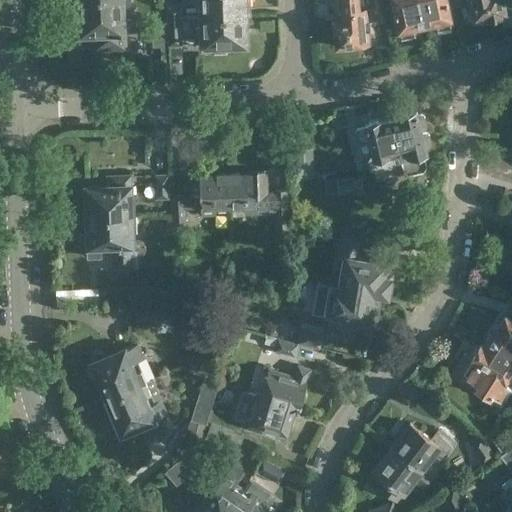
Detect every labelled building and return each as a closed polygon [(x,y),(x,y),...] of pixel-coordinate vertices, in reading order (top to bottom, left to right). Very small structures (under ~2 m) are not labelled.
[(128,0),(73,0),(74,18),(79,18),(79,32),(97,31),(97,36),(94,36),(95,48),(126,47),(126,29),(136,29),(135,12),(129,13),(128,0)] [(250,0),(206,0),(206,2),(201,2),(202,15),(245,13),(245,4),(250,4),(250,0)] [(373,7),(372,0),(367,0),(364,0),(363,0),(335,0),(337,10),(333,11),(335,29),(354,27),(352,9),(360,8),(366,8),(373,7)] [(372,0),(373,7),(366,8),(367,9),(383,8),(382,0),(372,0)] [(425,23),(419,0),(391,0),(398,29),(401,28),(403,37),(414,34),(412,26),(425,23)] [(447,0),(419,0),(425,23),(437,20),(439,28),(450,26),(448,18),(451,17),(447,0)] [(456,0),(457,3),(469,0),(470,0),(474,18),(487,15),(488,17),(502,14),(502,12),(505,11),(502,0),(456,0)] [(168,16),(181,15),(181,5),(168,5),(168,16)] [(354,27),(335,29),(337,46),(370,42),(367,9),(366,8),(360,8),(352,9),(354,27)] [(247,42),(245,13),(202,15),(203,43),(228,43),(228,48),(244,47),(244,42),(247,42)] [(181,15),(168,16),(169,45),(182,45),(181,15)] [(421,115),(418,115),(417,111),(414,112),(413,110),(403,112),(403,115),(392,117),(400,152),(394,154),(398,169),(410,166),(412,175),(424,172),(422,162),(424,158),(422,151),(427,150),(426,147),(429,146),(431,142),(429,134),(425,132),(422,132),(421,129),(424,128),(427,124),(424,117),(421,115)] [(366,124),(366,126),(357,128),(355,132),(357,141),(362,144),(370,142),(373,154),(370,155),(368,159),(371,169),(374,171),(376,179),(399,173),(398,169),(394,154),(400,152),(392,117),(381,120),(379,118),(370,120),(369,123),(366,124)] [(314,173),(313,151),(294,152),(295,175),(314,173)] [(262,178),(262,170),(228,171),(230,205),(245,205),(245,211),(275,210),(275,213),(287,212),(286,188),(265,189),(265,178),(262,178)] [(215,213),(215,206),(230,205),(228,171),(194,173),(194,192),(172,193),(173,223),(185,222),(185,206),(200,206),(200,213),(215,213)] [(156,197),(170,197),(170,174),(156,174),(156,197)] [(337,176),(337,178),(338,192),(338,193),(363,192),(362,174),(337,176)] [(86,216),(129,214),(129,198),(131,198),(130,175),(110,176),(110,185),(85,186),(86,216)] [(338,192),(337,178),(326,179),(327,193),(338,192)] [(129,214),(86,216),(89,257),(102,256),(101,245),(113,245),(113,267),(137,266),(136,251),(133,251),(132,231),(130,231),(129,214)] [(342,286),(342,287),(374,293),(388,295),(394,264),(360,258),(364,236),(342,232),(340,246),(349,248),(342,286)] [(374,293),(342,287),(329,285),(323,322),(367,330),(374,293)] [(157,302),(175,301),(174,290),(157,291),(157,302)] [(137,320),(174,318),(180,318),(179,305),(136,307),(137,320)] [(497,324),(484,343),(511,361),(511,365),(511,367),(511,323),(503,317),(498,325),(497,324)] [(302,328),(273,321),(268,323),(265,334),(267,335),(299,343),(299,341),(320,346),(323,333),(321,333),(322,327),(304,323),(302,328)] [(296,356),(299,343),(267,335),(265,342),(276,345),(275,350),(296,356)] [(103,397),(150,378),(141,358),(135,343),(106,355),(104,351),(103,350),(103,349),(102,349),(101,348),(98,347),(97,347),(96,347),(95,348),(93,349),(92,349),(91,351),(91,352),(91,353),(91,354),(91,356),(93,360),(91,361),(99,379),(96,381),(103,397)] [(511,365),(511,361),(484,343),(475,344),(470,351),(472,358),(465,353),(451,375),(474,390),(476,386),(489,395),(485,400),(497,408),(503,407),(511,392),(511,390),(501,383),(511,367),(511,365)] [(260,396),(294,405),(299,407),(307,381),(306,381),(310,368),(298,364),(294,375),(269,367),(260,396)] [(150,378),(103,397),(110,414),(112,413),(120,432),(121,431),(123,435),(124,437),(124,438),(126,438),(127,439),(128,439),(130,439),(132,439),(133,438),(134,437),(135,436),(135,435),(136,434),(136,433),(136,432),(136,430),(134,426),(165,413),(159,399),(150,378)] [(204,423),(217,383),(204,379),(191,419),(204,423)] [(260,396),(243,390),(235,416),(246,419),(245,425),(260,430),(262,424),(283,431),(286,429),(294,405),(260,396)] [(199,439),(204,423),(191,419),(188,418),(183,434),(199,439)] [(392,445),(421,468),(430,456),(441,464),(449,453),(439,445),(410,422),(392,445)] [(206,423),(202,438),(216,443),(220,428),(206,423)] [(511,424),(494,437),(494,438),(503,450),(511,444),(511,424)] [(232,431),(223,428),(219,439),(228,442),(232,431)] [(494,438),(494,437),(489,430),(481,435),(486,443),(494,438)] [(495,456),(486,443),(481,435),(481,434),(469,442),(475,451),(483,464),(495,456)] [(511,444),(499,455),(511,471),(511,469),(511,444)] [(421,468),(392,445),(374,469),(386,478),(380,487),(396,500),(421,468)] [(483,464),(475,451),(466,456),(475,470),(484,464),(483,464)] [(187,452),(165,471),(176,484),(198,465),(187,452)] [(276,478),(281,469),(260,458),(255,467),(276,478)] [(221,468),(202,498),(198,496),(197,495),(196,495),(194,495),(193,495),(192,495),(190,496),(189,497),(188,498),(188,499),(188,500),(188,501),(188,502),(188,504),(188,505),(189,506),(190,507),(194,510),(193,511),(195,511),(226,511),(241,489),(234,485),(238,479),(221,468)] [(511,511),(511,469),(511,471),(496,481),(511,502),(507,506),(506,507),(505,508),(505,510),(505,511),(504,511),(511,511)] [(452,511),(463,506),(453,486),(442,493),(452,511)] [(247,494),(241,489),(226,511),(259,511),(269,498),(252,487),(247,494)] [(371,511),(397,511),(393,501),(371,509),(371,511)]
